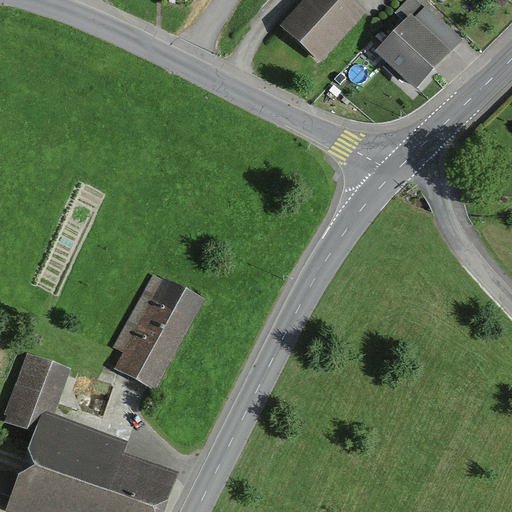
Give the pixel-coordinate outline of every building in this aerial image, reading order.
[(350,0),(307,0),(284,28),(322,61),(364,12),(350,0)] [(511,4),(511,0),(498,0),(509,9),(511,4)] [(413,19),(380,52),(416,89),(450,56),(413,19)] [(197,307),(163,288),(118,371),(152,390),(197,307)] [(70,371),(27,356),(3,424),(37,436),(9,511),(166,511),(179,476),(125,456),(130,443),(54,416),(70,371)]
